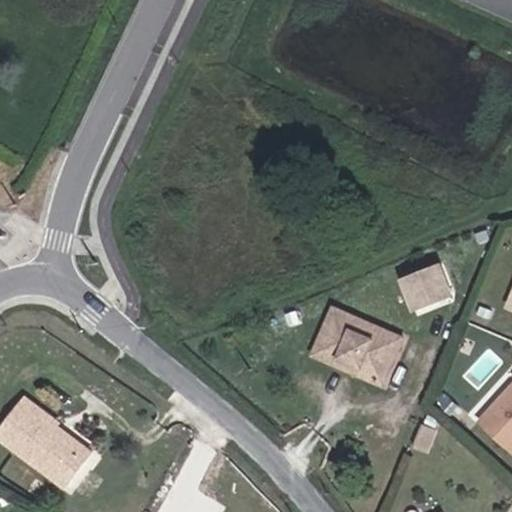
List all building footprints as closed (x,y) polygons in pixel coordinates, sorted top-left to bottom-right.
[(419,312),(456,299),(447,274),(410,287),(419,312)] [(318,357),(340,367),(343,359),(366,371),(364,378),(386,388),(408,340),(338,310),(318,357)] [(343,359),(340,367),(364,378),(366,371),(343,359)] [(511,387),(485,416),(511,440),(511,387)] [(0,438),(63,484),(85,454),(59,435),(63,429),(27,401),(0,438)] [(85,454),(63,484),(70,489),(97,455),(63,429),(59,435),(85,454)]
